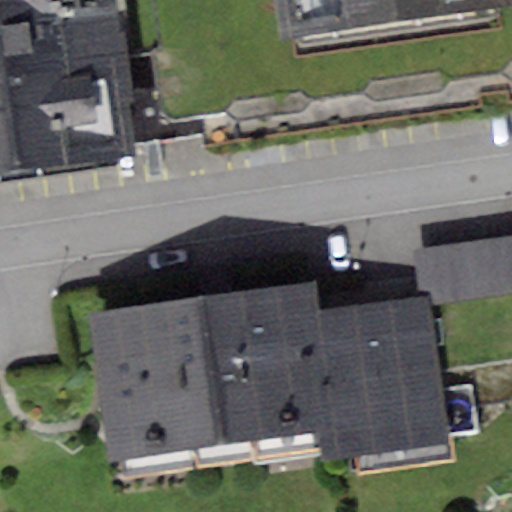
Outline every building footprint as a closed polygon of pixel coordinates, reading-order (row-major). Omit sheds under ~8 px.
[(136,0),(0,0),(0,181),(158,159),(154,117),(136,0)] [(136,0),(154,117),(511,62),(511,18),(295,52),(287,0),(136,0)] [(511,0),(287,0),(295,52),(511,18),(511,0)] [(511,246),(422,260),(428,303),(511,290),(511,246)] [(315,299),(93,325),(111,475),(324,451),(327,475),(437,462),(419,314),(318,325),(315,299)]
